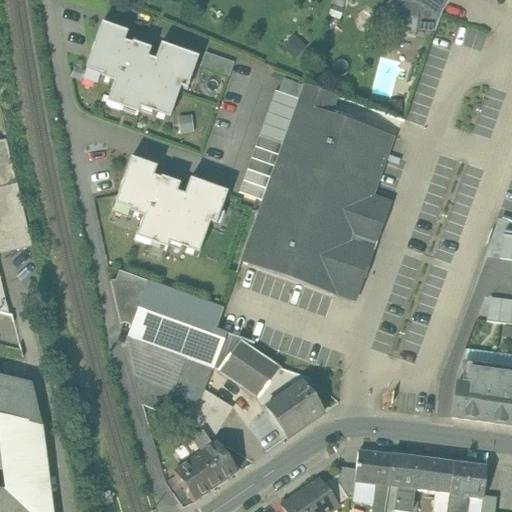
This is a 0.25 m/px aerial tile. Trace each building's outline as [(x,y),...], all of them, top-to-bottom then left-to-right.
[(418,0),(399,0),(397,27),(433,33),(441,10),(418,1),(418,0)] [(159,47),(154,63),(146,60),(149,52),(131,45),(130,47),(123,44),(126,35),(100,26),(84,72),(100,78),(99,80),(113,85),(105,105),(121,111),(123,105),(137,110),(134,116),(136,117),(140,105),(153,110),(151,116),(168,122),(185,75),(191,77),(197,60),(159,47)] [(228,76),(234,62),(212,54),(207,69),(228,76)] [(392,140),(321,114),(328,95),(303,86),(239,263),(354,303),(368,266),(370,259),(374,249),(376,243),(378,238),(382,227),(382,226),(389,205),(371,199),(392,140)] [(6,140),(0,141),(0,188),(17,185),(6,140)] [(159,182),(152,179),(155,170),(130,161),(113,207),(129,213),(128,215),(142,220),(135,240),(150,246),(153,240),(166,245),(164,251),(165,252),(169,240),(182,245),(180,251),(197,257),(214,210),(220,212),(226,195),(189,182),(183,198),(175,195),(178,187),(160,180),(159,182)] [(0,188),(0,254),(32,247),(17,185),(0,188)] [(511,259),(511,236),(503,235),(500,259),(511,261),(511,259)] [(127,339),(185,360),(212,370),(226,335),(214,332),(223,310),(124,274),(116,297),(139,306),(127,339)] [(502,300),(490,298),(487,322),(499,324),(502,300)] [(511,314),(511,301),(502,300),(499,324),(511,325),(511,314)] [(281,369),(240,341),(218,371),(258,398),(281,369)] [(191,425),(204,392),(212,370),(185,360),(173,393),(139,381),(136,384),(142,407),(191,425)] [(511,369),(464,364),(461,384),(456,384),(452,418),(511,426),(511,369)] [(31,385),(0,377),(0,417),(11,420),(41,428),(37,410),(31,385)] [(302,384),(266,409),(286,438),(300,429),(300,430),(322,415),(322,414),(319,416),(311,404),(314,402),(302,384)] [(232,409),(204,392),(191,425),(213,439),(232,409)] [(51,511),(41,428),(11,420),(21,509),(2,506),(0,505),(0,511),(51,511)] [(236,474),(216,444),(211,447),(201,433),(192,440),(222,484),(236,474)] [(222,484),(192,440),(183,446),(190,457),(191,456),(193,460),(173,474),(193,503),(222,484)] [(391,457),(357,453),(355,471),(353,484),(386,488),(391,457)] [(423,461),(391,457),(386,488),(396,489),(411,491),(418,492),(423,461)] [(452,465),(423,461),(418,492),(438,494),(448,495),(452,465)] [(484,469),(452,465),(448,495),(448,497),(461,499),(480,501),(484,469)] [(355,471),(340,469),(339,475),(337,484),(348,499),(348,500),(352,500),(353,484),(355,471)] [(339,475),(321,488),(335,508),(348,499),(337,484),(339,475)] [(318,483),(283,507),(286,511),(330,511),(335,509),(335,508),(321,488),(318,483)] [(408,511),(411,491),(396,489),(393,511),(408,511)] [(438,494),(436,505),(433,504),(431,511),(445,511),(448,497),(448,495),(438,494)] [(459,511),(461,499),(448,497),(445,511),(459,511)]
